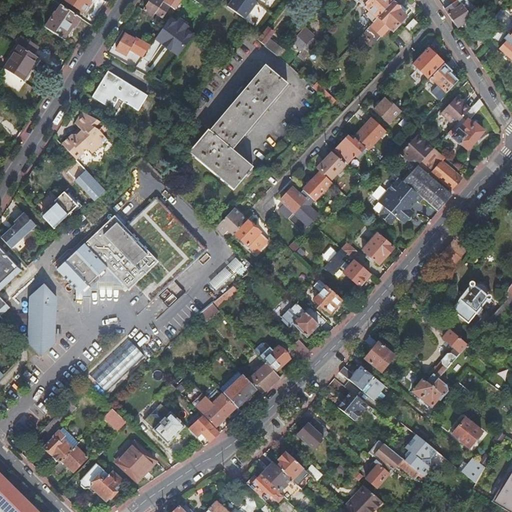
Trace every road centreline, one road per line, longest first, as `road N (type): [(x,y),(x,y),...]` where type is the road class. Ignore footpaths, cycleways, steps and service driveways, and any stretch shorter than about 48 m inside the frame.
road 1 (residential): [(511,147),(317,363),(225,448),(129,511)]
road 2 (residential): [(437,18),(254,213)]
road 3 (residential): [(124,0),(0,191)]
road 4 (unknown): [(95,219),(45,262),(95,330)]
road 5 (residential): [(437,18),(511,132)]
